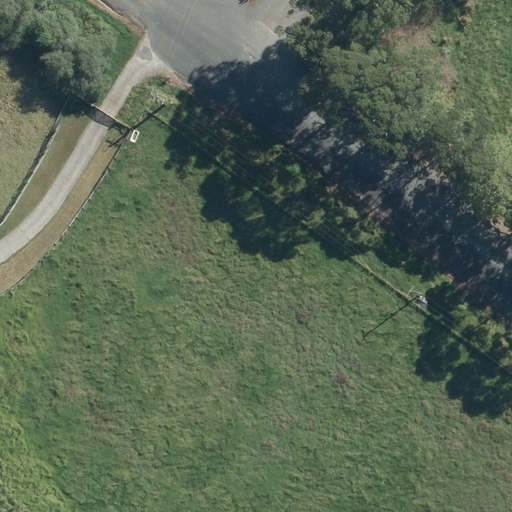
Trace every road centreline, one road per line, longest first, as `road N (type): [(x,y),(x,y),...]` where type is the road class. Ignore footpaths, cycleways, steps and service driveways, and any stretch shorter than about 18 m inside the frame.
road 1 (unclassified): [(147,0),(511,282)]
road 2 (track): [(0,253),(77,173),(147,72),(217,0)]
